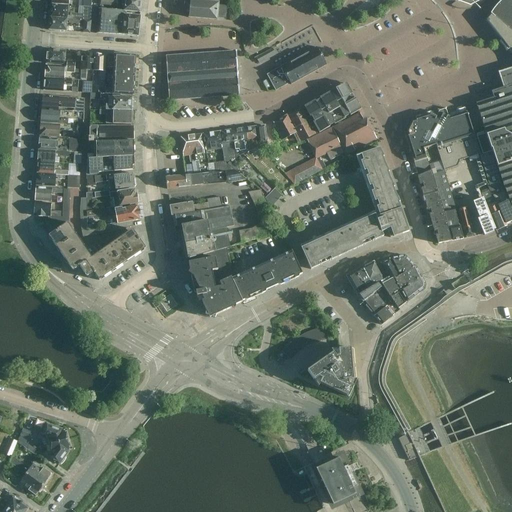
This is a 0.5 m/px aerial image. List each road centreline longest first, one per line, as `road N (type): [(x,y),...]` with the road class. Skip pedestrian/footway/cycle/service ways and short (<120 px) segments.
road 1 (residential): [(381,117),(358,76),(345,72),(267,114),(152,124)]
road 2 (tertiary): [(47,270),(18,215),(34,41)]
road 3 (residential): [(108,307),(160,261),(145,143),(152,124)]
road 4 (tertiary): [(189,372),(253,401),(332,419)]
road 5 (residential): [(421,245),(381,117)]
road 6 (residential): [(117,438),(0,393)]
road 7 (tertiary): [(411,511),(374,446),(332,419)]
